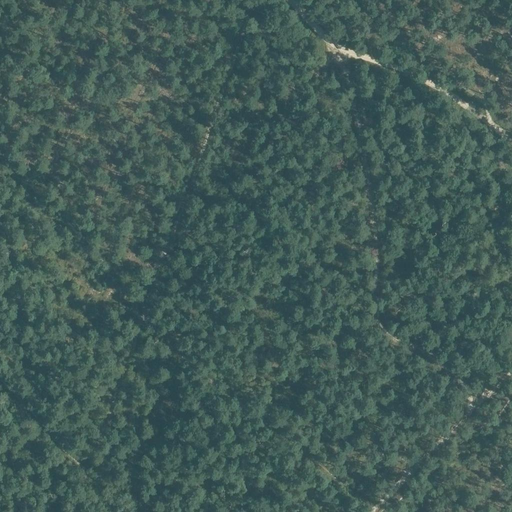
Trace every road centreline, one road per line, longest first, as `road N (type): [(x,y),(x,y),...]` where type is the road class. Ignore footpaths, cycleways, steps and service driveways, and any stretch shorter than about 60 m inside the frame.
road 1 (track): [(253,0),(73,511)]
road 2 (track): [(294,0),(343,53),(429,82),(511,144)]
